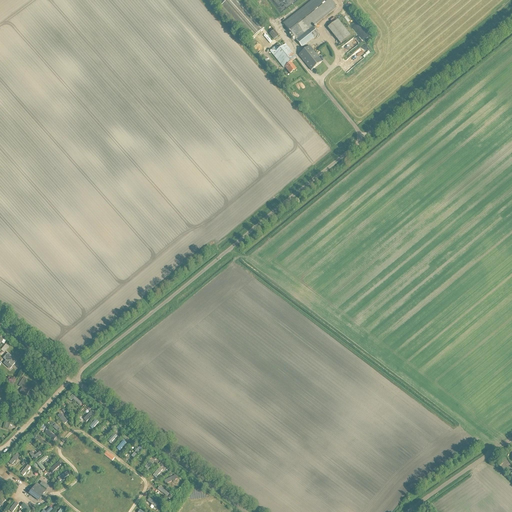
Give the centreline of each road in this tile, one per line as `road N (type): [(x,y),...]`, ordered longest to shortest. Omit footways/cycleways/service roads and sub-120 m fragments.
road 1 (unclassified): [(72,379),(367,135)]
road 2 (unclassified): [(244,511),(72,379)]
road 3 (track): [(131,511),(145,481),(79,431),(60,450),(77,473),(66,488)]
road 4 (unclassified): [(408,511),(511,438)]
